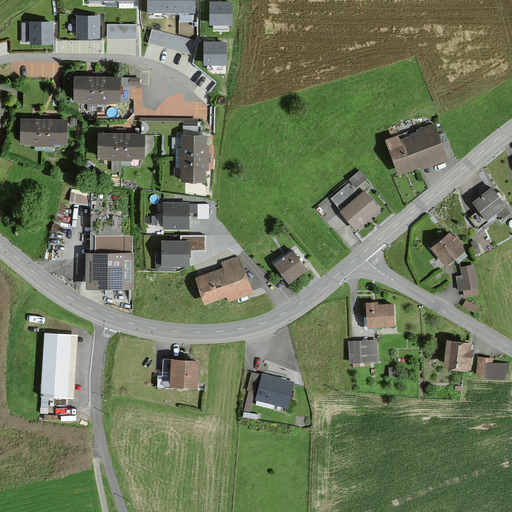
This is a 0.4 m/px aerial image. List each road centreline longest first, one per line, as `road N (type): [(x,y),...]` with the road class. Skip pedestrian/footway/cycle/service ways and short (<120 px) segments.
road 1 (tertiary): [(360,254),(287,311),(243,328),(175,331),(104,315)]
road 2 (residential): [(0,63),(134,59),(189,82),(209,102)]
road 3 (residential): [(104,315),(95,410),(124,511)]
road 4 (tertiary): [(511,127),(360,254)]
road 5 (residential): [(360,254),(511,348)]
road 6 (tertiary): [(104,315),(0,243)]
